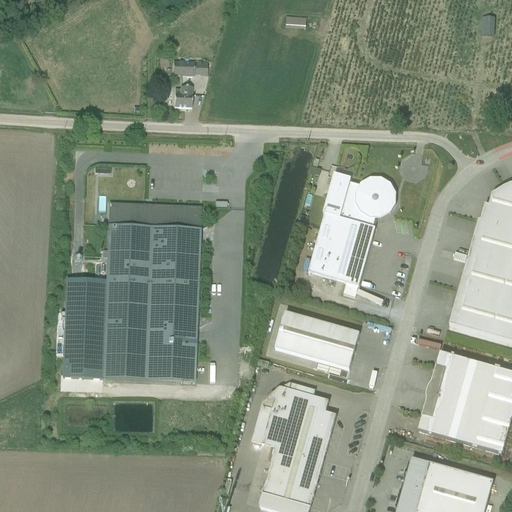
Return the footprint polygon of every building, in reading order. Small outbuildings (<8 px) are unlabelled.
[(305,21),(286,19),(285,30),(305,31),(305,21)] [(483,38),(495,38),(495,21),(484,20),(483,38)] [(194,65),(173,65),(173,79),(193,79),(193,78),(207,78),(207,65),(200,65),(200,64),(197,64),(197,65),(194,65)] [(173,111),(191,111),(192,91),(180,90),(180,93),(174,93),(173,111)] [(312,175),(319,177),(321,171),(314,169),(312,175)] [(333,169),(332,175),(343,177),(344,170),(333,169)] [(343,298),(355,301),(358,289),(359,289),(375,231),(373,230),(375,222),(381,222),(390,216),(395,207),(396,196),(390,187),(381,181),(370,181),(361,187),(359,189),(350,186),(351,182),(334,177),(323,217),(324,217),(309,275),(346,286),(343,298)] [(511,186),(511,187),(492,197),(488,209),(485,208),(481,224),(478,224),(450,327),(511,345),(511,186)] [(107,228),(199,232),(201,210),(108,206),(107,228)] [(199,232),(107,228),(106,283),(66,283),(61,380),(194,385),(199,232)] [(359,337),(285,316),(275,352),(349,373),(359,337)] [(418,434),(502,458),(511,421),(511,376),(440,356),(418,434)] [(260,511),(309,511),(336,418),(326,415),(329,404),(314,400),(315,393),(290,386),(280,391),(262,407),(252,445),(275,451),(259,509),(260,511)] [(376,475),(380,449),(375,448),(371,475),(376,475)] [(484,511),(492,484),(411,462),(397,511),(484,511)]
